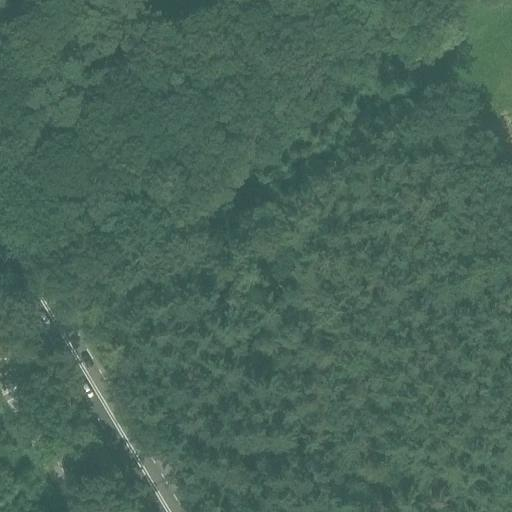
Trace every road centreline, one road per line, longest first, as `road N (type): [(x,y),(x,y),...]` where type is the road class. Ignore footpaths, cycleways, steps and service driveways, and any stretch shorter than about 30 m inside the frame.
road 1 (primary): [(166,511),(0,233)]
road 2 (unclassified): [(80,511),(0,376)]
